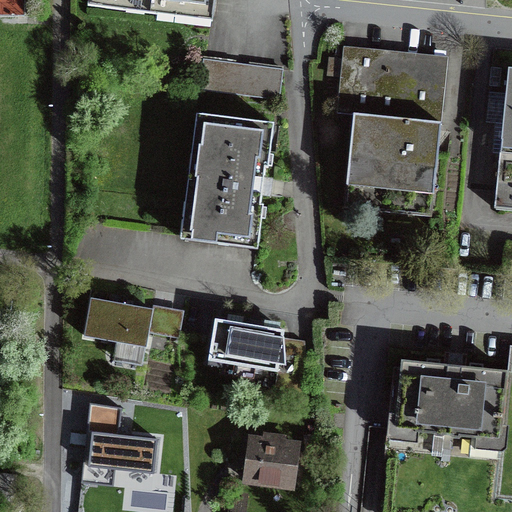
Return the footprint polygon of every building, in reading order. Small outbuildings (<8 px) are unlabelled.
[(212,16),(214,0),(88,0),(89,0),(212,16)] [(337,113),(354,115),(345,207),(431,216),(447,57),(397,52),(344,47),(337,113)] [(203,59),(199,90),(232,94),(236,63),(203,59)] [(236,63),(232,94),(244,96),(248,65),(236,63)] [(279,100),(283,70),(248,65),(244,96),(279,100)] [(511,68),(509,68),(495,208),(511,209),(511,68)] [(268,167),(273,125),(202,115),(191,201),(187,234),(186,239),(257,249),(263,206),(260,206),(262,187),(263,178),(265,167),(268,167)] [(191,201),(93,189),(88,221),(187,234),(191,201)] [(511,247),(505,247),(502,274),(511,275),(511,247)] [(148,332),(152,310),(125,305),(91,299),(85,336),(116,342),(113,361),(142,366),(146,347),(148,332)] [(153,306),(152,310),(148,332),(179,338),(183,311),(153,306)] [(223,363),(277,372),(279,364),(283,338),(284,330),(250,325),(251,319),(239,317),(230,316),(229,321),(215,319),(208,365),(222,367),(223,363)] [(304,341),(283,338),(279,364),(277,372),(275,389),(309,394),(304,341)] [(511,348),(509,373),(501,459),(497,499),(511,500),(511,348)] [(385,511),(495,511),(497,499),(501,459),(509,373),(453,368),(402,363),(394,449),(392,449),(385,511)] [(158,439),(92,432),(89,466),(154,474),(158,439)] [(250,440),(245,479),(272,483),(292,486),(298,446),(250,440)] [(0,500),(13,502),(16,475),(0,473),(0,500)]
